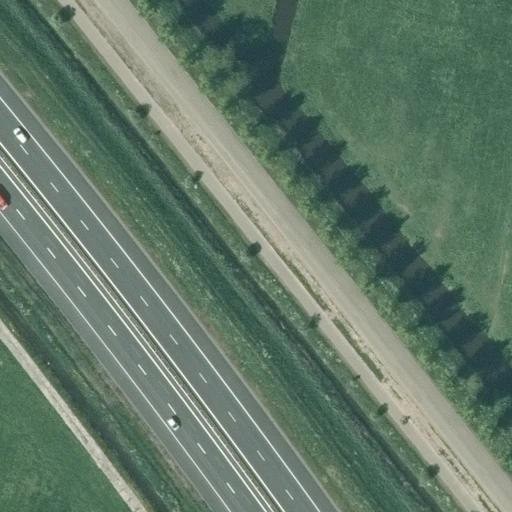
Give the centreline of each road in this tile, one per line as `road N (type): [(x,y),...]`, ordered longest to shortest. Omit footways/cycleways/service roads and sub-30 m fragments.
road 1 (tertiary): [(511,506),(104,0)]
road 2 (motorway): [(312,511),(0,107)]
road 3 (motorway): [(0,197),(241,511)]
road 4 (unknown): [(0,331),(138,511)]
